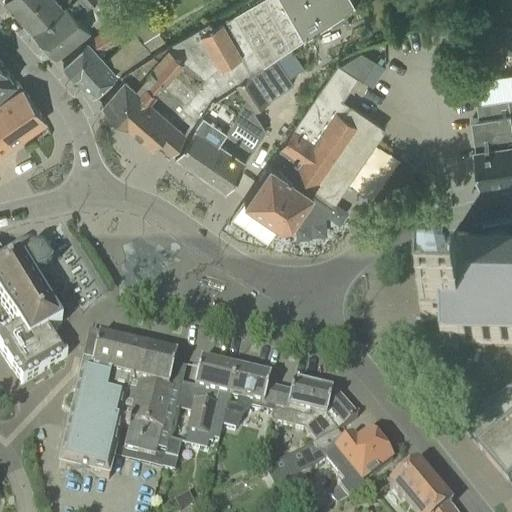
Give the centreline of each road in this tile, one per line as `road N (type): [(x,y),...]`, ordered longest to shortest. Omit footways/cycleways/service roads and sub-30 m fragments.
road 1 (unclassified): [(478,511),(337,336),(317,288)]
road 2 (secondary): [(317,288),(253,269),(142,203),(94,197)]
road 3 (secondary): [(317,288),(416,228),(511,205)]
road 4 (tertiary): [(94,197),(83,135),(66,105),(0,32)]
